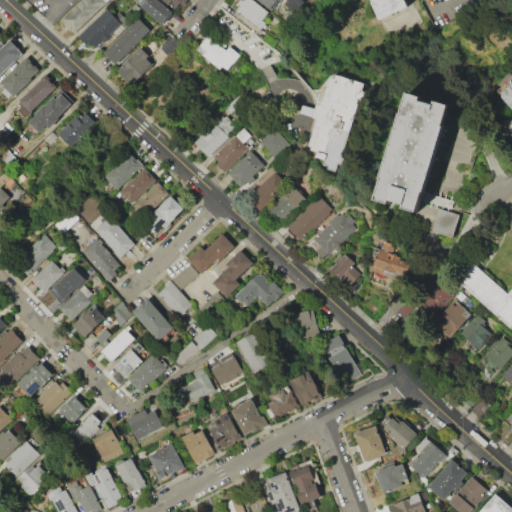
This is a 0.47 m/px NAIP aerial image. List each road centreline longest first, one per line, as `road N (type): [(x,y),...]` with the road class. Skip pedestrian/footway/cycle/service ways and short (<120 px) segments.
road 1 (residential): [(6,0),(511,472)]
road 2 (residential): [(147,511),(409,377)]
road 3 (residential): [(0,275),(130,408),(141,405)]
road 4 (residential): [(124,293),(221,199)]
